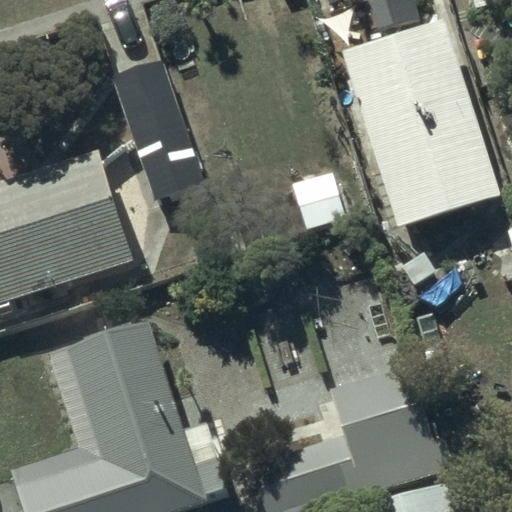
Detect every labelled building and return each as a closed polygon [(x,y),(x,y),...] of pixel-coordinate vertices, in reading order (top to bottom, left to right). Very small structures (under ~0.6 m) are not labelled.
[(360,0),(370,35),(421,21),(415,0),(360,0)] [(343,61),(395,235),(499,204),(448,30),(343,61)] [(113,81),(152,206),(202,190),(163,66),(113,81)] [(0,187),(0,311),(135,271),(100,158),(0,187)] [(461,306),(470,356),(508,349),(498,299),(461,306)] [(12,476),(23,511),(196,511),(206,509),(204,503),(231,495),(210,429),(183,438),(149,330),(48,362),(78,455),(12,476)] [(250,464),(264,511),(298,511),(429,474),(401,377),(330,397),(342,437),(250,464)] [(380,511),(468,511),(461,488),(380,511)]
